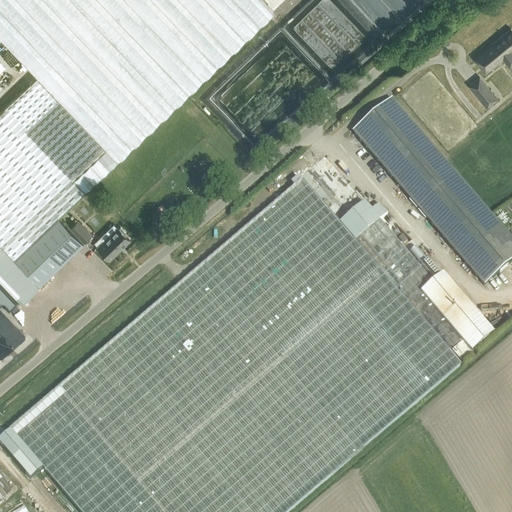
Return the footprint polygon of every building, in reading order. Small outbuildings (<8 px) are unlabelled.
[(261,0),(0,0),(0,38),(37,78),(5,108),(84,192),(273,12),(261,0)] [(511,29),(511,28),(474,59),(485,72),(502,58),(509,67),(511,64),(511,52),(511,51),(511,50),(511,29)] [(497,98),(485,83),(475,92),(487,107),(497,98)] [(511,261),(511,239),(438,154),(392,99),(352,132),(399,187),(484,286),(511,261)] [(5,108),(0,113),(0,243),(14,259),(84,192),(5,108)] [(292,189),(10,430),(16,438),(79,511),(289,511),(461,366),(449,352),(461,342),(420,294),(425,290),(432,283),(379,221),(387,214),(379,204),(371,211),(325,156),(300,177),(302,180),(301,181),(298,178),(289,186),(292,189)] [(14,259),(40,286),(83,244),(58,218),(14,259)] [(71,228),(84,243),(91,236),(78,222),(71,228)] [(126,234),(122,230),(121,228),(120,229),(118,228),(97,248),(109,260),(130,240),(125,235),(126,234)] [(0,304),(9,314),(40,286),(14,259),(0,243),(0,304)] [(425,290),(420,294),(461,342),(462,343),(451,352),(461,364),(493,336),(442,275),(432,283),(425,290)] [(0,443),(31,479),(43,469),(16,438),(10,430),(0,438),(0,443)] [(0,463),(15,479),(22,472),(3,453),(0,455),(0,463)]
